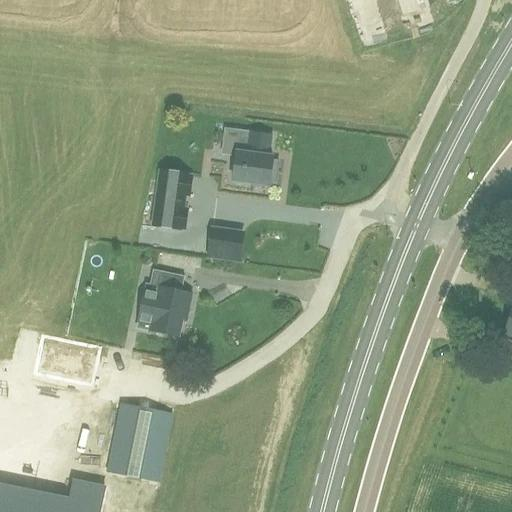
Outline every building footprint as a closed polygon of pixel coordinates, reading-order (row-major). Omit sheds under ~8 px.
[(426,0),(403,0),(412,29),(433,23),(426,0)] [(273,161),(273,158),(268,157),(271,136),(241,132),(239,154),(237,153),(234,181),(269,186),(270,183),(275,183),(278,162),(273,161)] [(186,174),(159,170),(152,226),(179,229),(180,228),(180,227),(186,227),(188,209),(182,208),(184,195),(190,196),(192,176),(186,175),(186,174)] [(188,311),(192,294),(181,292),(184,277),(153,270),(150,287),(158,289),(149,331),(179,337),(184,311),(188,311)] [(101,347),(41,335),(33,375),(93,388),(101,347)] [(99,511),(104,487),(72,482),(68,500),(0,485),(0,511),(99,511)]
